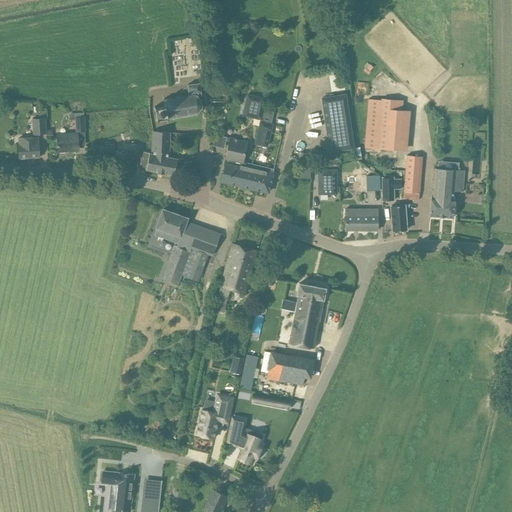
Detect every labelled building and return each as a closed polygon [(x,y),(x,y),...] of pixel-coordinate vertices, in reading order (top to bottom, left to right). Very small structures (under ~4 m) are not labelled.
[(366,93),(368,83),(359,81),(357,92),(366,93)] [(201,96),(200,83),(188,86),(189,96),(164,100),(164,99),(163,99),(164,104),(163,104),(164,106),(155,108),(154,107),(153,108),(155,109),(157,118),(156,120),(157,121),(158,119),(166,118),(167,121),(168,121),(168,119),(196,114),(197,115),(198,115),(197,114),(202,109),(203,109),(203,108),(202,107),(201,101),(199,98),(199,97),(201,96)] [(261,120),(266,99),(247,95),(245,105),(252,107),(250,117),(261,120)] [(353,148),(346,95),(322,98),(330,152),(353,148)] [(403,100),(382,98),(381,109),(403,110),(403,100)] [(84,117),(84,113),(69,114),(69,119),(75,119),(76,132),(85,132),(84,117)] [(47,133),(46,118),(32,119),(33,137),(18,138),(19,144),(18,144),(18,149),(19,159),(39,158),(39,148),(38,143),(38,137),(37,134),(47,133)] [(261,121),(257,138),(268,141),(272,124),(261,121)] [(153,131),(152,154),(154,154),(154,157),(161,159),(162,156),(167,157),(168,155),(169,155),(170,133),(153,131)] [(77,139),(77,133),(57,134),(58,151),(66,151),(66,149),(78,149),(77,139)] [(242,162),(243,162),(247,142),(230,138),(225,158),(228,159),(227,164),(225,164),(221,181),(240,186),(245,167),(241,165),(242,162)] [(316,157),(296,151),(295,157),(314,163),(316,157)] [(169,157),(169,155),(168,155),(167,157),(162,156),(161,159),(154,157),(154,154),(152,154),(144,153),(143,156),(143,159),(142,158),(140,166),(140,168),(174,175),(176,167),(181,168),(183,159),(177,158),(177,159),(169,157)] [(421,157),(406,156),(403,199),(418,200),(421,157)] [(275,163),(268,161),(266,171),(245,167),(240,186),(268,192),(275,163)] [(463,171),(434,169),(432,196),(431,196),(430,216),(453,218),(454,200),(452,198),(453,191),(462,192),(463,171)] [(336,171),(319,171),(319,194),(336,194),(336,171)] [(380,190),(380,176),(367,176),(367,190),(380,190)] [(392,178),(382,178),(382,200),(392,200),(392,178)] [(311,183),(297,183),(297,197),(294,197),(293,218),(309,218),(311,183)] [(406,230),(404,204),(391,205),(393,231),(406,230)] [(377,215),(377,208),(345,208),(345,215),(345,230),(377,230),(377,215)] [(182,275),(192,248),(208,254),(213,255),(217,243),(220,234),(186,222),(188,218),(163,209),(159,218),(156,228),(157,228),(155,235),(178,243),(181,244),(180,248),(174,246),(162,278),(179,284),(182,275)] [(256,250),(233,244),(230,253),(221,287),(244,293),(256,250)] [(299,283),(297,295),(298,295),(289,343),(314,348),(325,288),(299,283)] [(227,300),(218,298),(215,311),(223,313),(227,300)] [(310,378),(314,360),(270,351),(265,378),(302,385),(304,377),(310,378)] [(257,357),(246,354),(239,388),(251,390),(257,357)] [(234,363),(239,365),(237,373),(240,374),(243,359),(236,357),(234,363)] [(196,434),(214,438),(218,420),(227,422),(233,398),(217,395),(213,413),(202,410),(196,434)] [(262,396),(260,403),(276,406),(277,399),(262,396)] [(242,420),(232,418),(227,439),(242,445),(237,457),(252,463),(254,459),(256,460),(262,445),(260,444),(262,440),(261,440),(263,435),(250,430),(248,433),(240,429),(242,420)] [(129,511),(134,474),(103,471),(101,484),(112,485),(110,511),(123,511),(129,511)] [(183,483),(174,483),(172,505),(181,506),(183,483)] [(220,511),(227,496),(212,489),(203,508),(205,509),(203,511),(220,511)] [(158,511),(161,492),(143,490),(140,511),(158,511)] [(302,505),(309,510),(313,506),(306,501),(302,505)]
